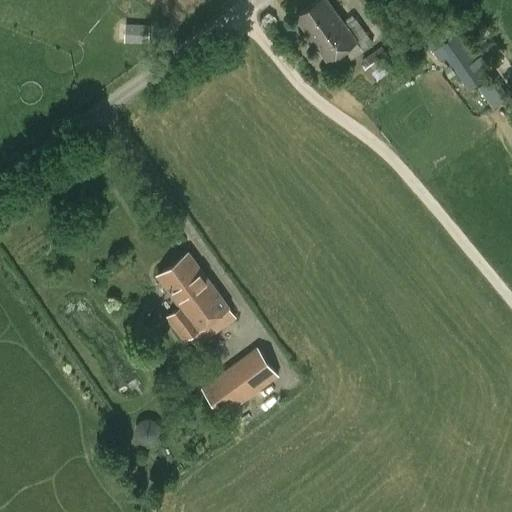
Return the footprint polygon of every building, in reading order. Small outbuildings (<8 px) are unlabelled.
[(318,0),(295,17),(312,40),(340,19),(325,0),(318,0)] [(340,19),(312,40),(335,71),(372,43),(355,18),(345,26),(340,19)] [(126,25),(125,41),(148,42),(148,26),(126,25)] [(482,72),(488,66),(463,30),(432,52),(440,62),(445,58),(467,90),(486,78),(482,72)] [(380,45),(361,59),(372,72),(390,59),(380,45)] [(183,340),(228,307),(187,252),(156,275),(180,308),(167,318),(183,340)] [(278,376),(257,347),(201,388),(222,417),(278,376)]
